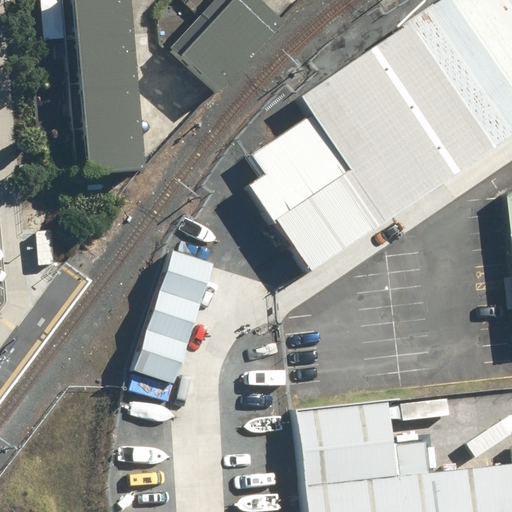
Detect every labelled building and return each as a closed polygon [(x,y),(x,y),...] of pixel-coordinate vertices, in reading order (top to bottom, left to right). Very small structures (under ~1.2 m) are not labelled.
[(56,0),(69,175),(129,170),(116,0),(56,0)] [(219,0),(166,56),(211,96),(276,27),(245,0),(219,0)] [(511,0),(434,0),(291,97),(304,116),(245,155),(257,173),(240,185),(301,274),(511,131),(511,0)] [(511,188),(499,198),(511,322),(511,188)] [(31,240),(33,267),(48,266),(46,238),(31,240)] [(286,411),(297,511),(511,511),(511,464),(426,473),(422,432),(382,436),(378,401),(286,411)]
